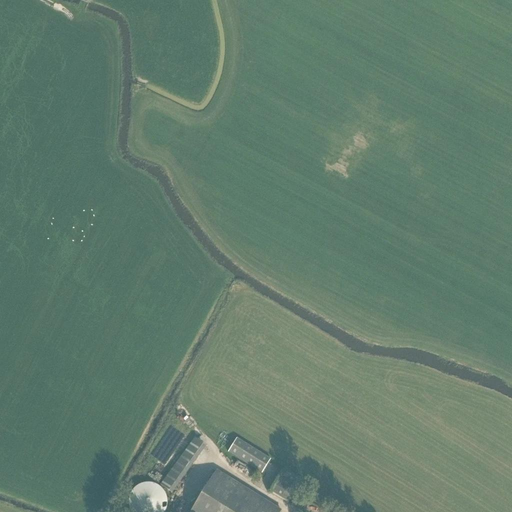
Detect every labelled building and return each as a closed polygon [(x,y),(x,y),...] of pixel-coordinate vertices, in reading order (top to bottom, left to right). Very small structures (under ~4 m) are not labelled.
[(306,475),(237,433),(224,453),(248,468),(260,476),(275,485),(293,496),(299,487),(306,475)] [(194,439),(160,486),(171,494),(206,447),(194,439)] [(250,472),(235,462),(232,468),(247,477),(250,472)] [(279,511),(280,511),(216,471),(191,511),(279,511)] [(158,486),(155,485),(152,484),(148,484),(145,484),(142,485),(139,486),(136,487),(134,489),(132,492),(130,495),(129,498),(128,501),(128,504),(128,507),(129,510),(130,511),(164,511),(165,511),(166,509),(167,506),(167,502),(167,499),(166,496),(164,493),(162,491),(160,488),(158,486)]
